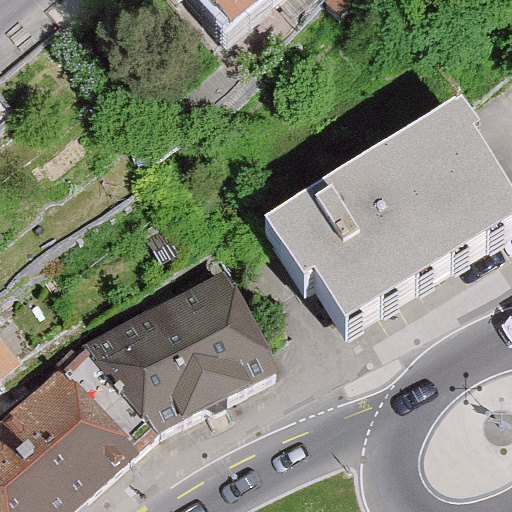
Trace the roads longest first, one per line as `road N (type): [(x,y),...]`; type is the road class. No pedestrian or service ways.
road 1 (primary): [(403,429),(322,446),(195,511)]
road 2 (primary): [(511,338),(445,375),(403,429)]
